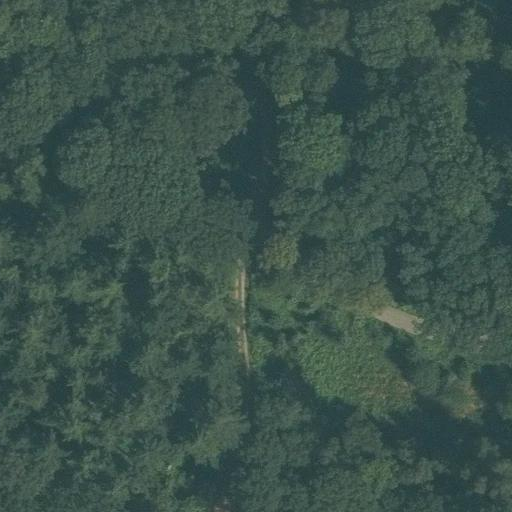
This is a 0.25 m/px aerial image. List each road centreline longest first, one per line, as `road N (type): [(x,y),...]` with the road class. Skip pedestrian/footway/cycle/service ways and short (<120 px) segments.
road 1 (residential): [(511,352),(419,328),(335,288),(0,50)]
road 2 (track): [(263,0),(260,190),(239,257),(234,413),(217,511)]
